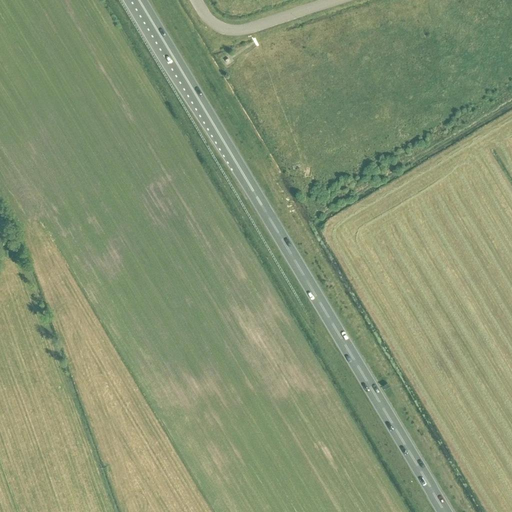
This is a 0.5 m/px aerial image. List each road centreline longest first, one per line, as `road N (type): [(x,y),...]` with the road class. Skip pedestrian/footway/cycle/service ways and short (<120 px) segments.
road 1 (trunk): [(444,511),(138,0)]
road 2 (unclassified): [(196,0),(214,23),(234,30),(336,0)]
